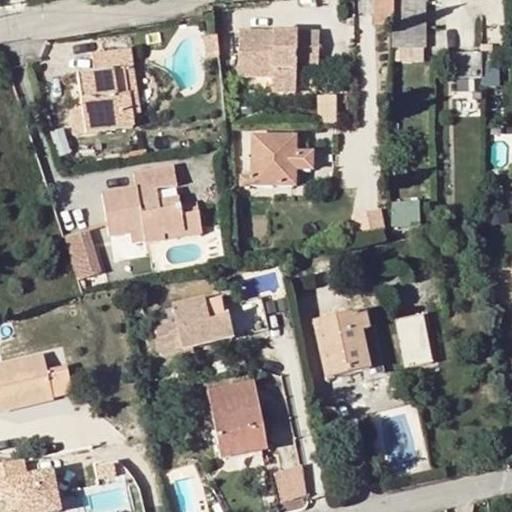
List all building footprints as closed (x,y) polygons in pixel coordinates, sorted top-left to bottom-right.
[(390,26),(391,2),(390,0),(372,0),(373,26),(390,26)] [(424,3),(394,2),(393,26),(424,26),(424,25),(424,3)] [(424,48),(424,25),(424,26),(393,26),(392,48),(424,48)] [(314,34),(283,33),(283,39),(270,39),(270,33),(235,33),(235,79),(267,80),(268,94),(291,94),(292,67),(314,67),(314,34)] [(216,59),(214,38),(204,38),(205,59),(216,59)] [(490,47),(481,47),(480,55),(481,63),(491,64),(490,47)] [(131,128),(129,114),(123,69),(131,68),(128,50),(91,55),(93,74),(77,76),(85,135),(131,128)] [(481,63),(480,55),(451,55),(450,79),(481,78),(481,63)] [(137,113),(131,68),(123,69),(129,114),(137,113)] [(294,138),(252,138),(252,176),(240,176),(240,186),(294,187),(294,171),(311,171),(310,155),(294,155),(294,138)] [(146,245),(164,242),(164,237),(183,234),(184,239),(199,236),(193,203),(178,206),(158,209),(157,201),(155,191),(175,188),(171,166),(134,172),(136,189),(102,193),(109,237),(130,234),(145,232),(146,243),(146,245)] [(177,198),(157,201),(158,209),(178,206),(177,198)] [(394,224),(420,224),(420,202),(394,202),(394,224)] [(86,232),(66,237),(79,280),(98,274),(86,232)] [(132,245),(146,243),(145,232),(130,234),(132,245)] [(164,242),(184,239),(183,234),(164,237),(164,242)] [(223,300),(173,312),(182,353),(232,341),(223,300)] [(259,300),(242,303),(250,338),(267,334),(259,300)] [(325,380),(370,371),(361,333),(368,331),(367,330),(364,315),(312,326),(325,380)] [(421,317),(395,322),(405,368),(430,363),(421,317)] [(373,328),(367,330),(368,331),(361,333),(370,371),(372,376),(383,374),(373,328)] [(43,357),(0,366),(0,411),(53,399),(47,373),(43,357)] [(47,373),(53,399),(72,395),(66,369),(47,373)] [(213,417),(256,410),(254,386),(208,394),(213,418),(213,417)] [(256,410),(213,417),(222,459),(263,451),(256,410)] [(23,462),(0,466),(0,500),(5,499),(7,511),(59,511),(52,474),(26,479),(23,462)] [(274,470),(283,511),(310,505),(302,464),(274,470)]
